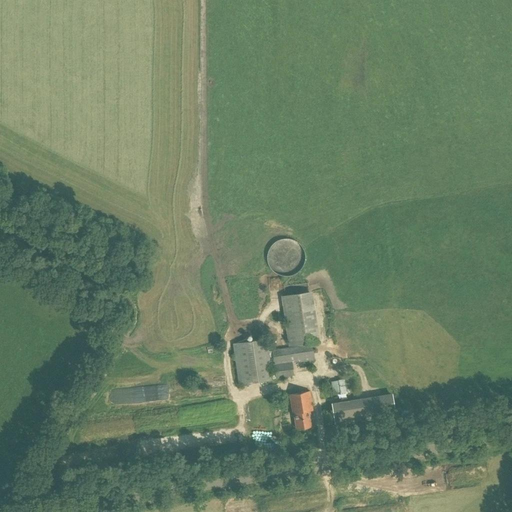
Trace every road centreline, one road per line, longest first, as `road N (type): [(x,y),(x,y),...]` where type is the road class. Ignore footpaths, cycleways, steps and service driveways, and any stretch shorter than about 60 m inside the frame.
road 1 (track): [(204,0),(205,221),(230,324),(228,372),(237,395),(312,380),(321,467)]
road 2 (unclassified): [(47,511),(511,437)]
